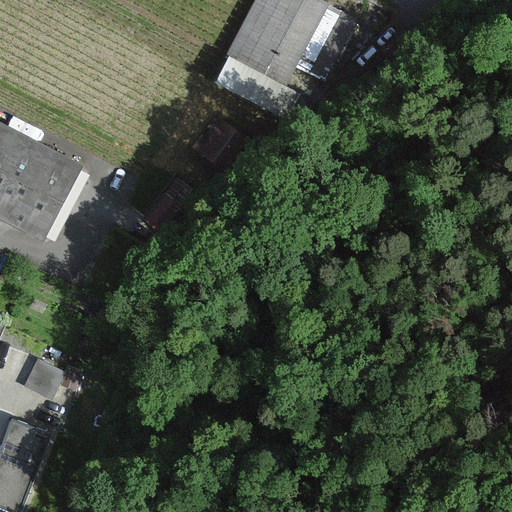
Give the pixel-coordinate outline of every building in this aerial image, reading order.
[(338,13),(313,0),(261,0),(219,82),(283,115),(295,92),(284,86),(298,59),(311,66),(338,13)] [(246,142),(216,118),(193,147),(222,171),(246,142)] [(0,127),(0,214),(41,236),(77,168),(0,127)] [(64,373),(36,360),(23,387),(51,400),(64,373)] [(17,511),(45,435),(7,422),(0,441),(0,510),(4,511),(17,511)]
